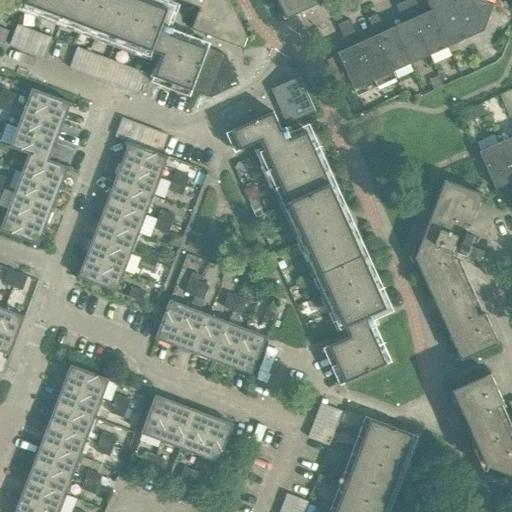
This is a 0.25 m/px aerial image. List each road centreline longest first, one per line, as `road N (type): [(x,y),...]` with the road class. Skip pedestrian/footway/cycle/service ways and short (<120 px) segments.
road 1 (residential): [(120,103),(199,125),(262,82),(297,35),(349,0)]
road 2 (residential): [(267,419),(154,378),(119,337),(47,311)]
road 3 (residential): [(53,269),(120,103)]
road 4 (residential): [(267,419),(288,356),(306,362),(310,385),(295,427)]
road 5 (residential): [(120,103),(2,56)]
road 6 (residential): [(6,424),(47,311)]
